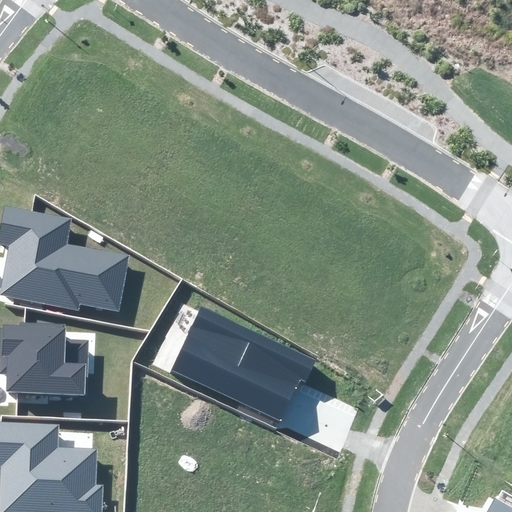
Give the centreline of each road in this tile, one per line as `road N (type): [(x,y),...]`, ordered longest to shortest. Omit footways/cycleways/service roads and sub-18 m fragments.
road 1 (residential): [(155,0),(511,217)]
road 2 (residential): [(511,284),(423,421),(392,511)]
